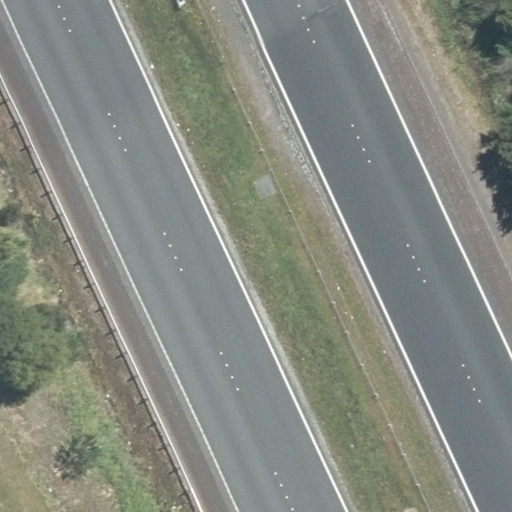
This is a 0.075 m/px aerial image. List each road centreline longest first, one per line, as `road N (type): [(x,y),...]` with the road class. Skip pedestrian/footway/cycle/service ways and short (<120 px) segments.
road 1 (motorway): [(292,511),(54,0)]
road 2 (motorway): [(293,0),(511,470)]
